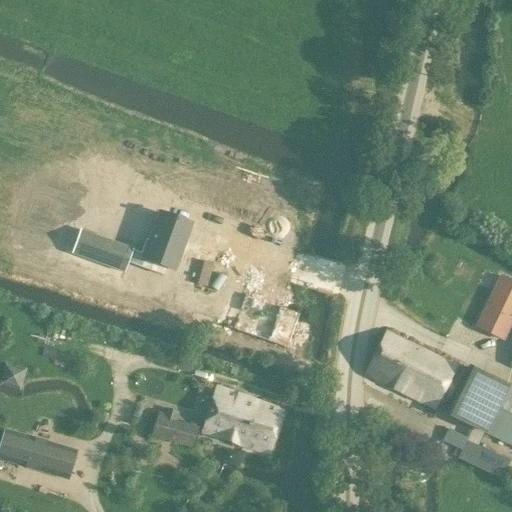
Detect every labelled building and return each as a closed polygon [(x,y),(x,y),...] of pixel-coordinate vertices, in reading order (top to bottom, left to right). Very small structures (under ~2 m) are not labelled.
[(437,133),(435,140),(442,142),(444,135),(437,133)] [(200,237),(228,243),(237,202),(208,196),(200,237)] [(143,259),(173,270),(190,225),(160,214),(143,259)] [(132,250),(81,232),(73,255),(123,273),(127,262),(132,250)] [(45,257),(68,265),(75,243),(52,235),(45,257)] [(273,278),(227,262),(215,296),(260,312),(273,278)] [(503,341),(511,322),(511,282),(500,276),(475,328),(503,341)] [(386,332),(365,375),(435,409),(435,408),(448,415),(511,446),(511,388),(471,368),(468,374),(457,368),(457,367),(386,332)] [(269,454),(283,411),(216,387),(201,433),(269,454)] [(198,429),(176,423),(179,412),(165,408),(162,419),(157,418),(152,435),(193,447),(198,429)] [(466,441),(467,439),(448,430),(442,442),(455,448),(461,451),(466,441)] [(75,452),(4,431),(0,446),(0,459),(67,479),(75,452)] [(466,441),(458,458),(502,479),(510,462),(466,441)]
